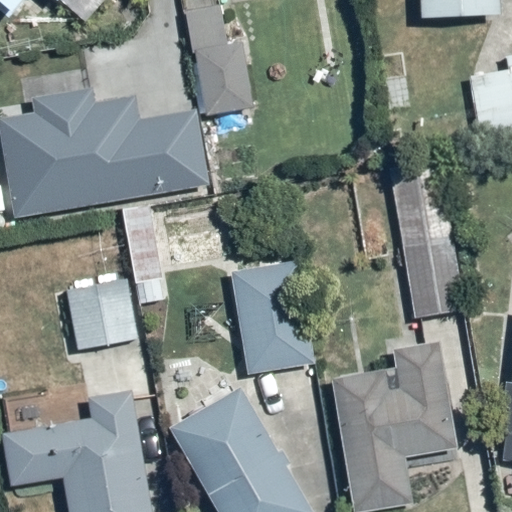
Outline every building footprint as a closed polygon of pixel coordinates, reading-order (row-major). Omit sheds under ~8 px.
[(0,0),(0,11),(7,17),(21,0),(51,0),(57,5),(61,0),(0,0)] [(415,0),(417,20),(496,16),(494,0),(415,0)] [(249,37),(198,40),(202,114),(253,111),(249,37)] [(472,76),(474,143),(511,141),(511,49),(486,51),(487,76),(472,76)] [(420,70),(384,73),(388,113),(424,109),(420,70)] [(32,118),(0,122),(0,133),(14,220),(207,189),(194,109),(135,118),(132,101),(93,107),(90,91),(29,101),(32,118)] [(438,176),(390,183),(411,322),(458,315),(438,176)] [(296,261),(231,272),(246,373),(311,364),(296,261)] [(129,278),(68,289),(76,350),(138,341),(129,278)] [(511,311),(497,465),(511,466),(511,311)] [(392,372),(331,380),(347,511),(378,511),(406,509),(399,457),(448,450),(435,346),(389,351),(392,372)] [(240,389),(170,428),(215,511),(306,511),(307,511),(240,389)] [(0,396),(0,421),(7,487),(63,481),(66,511),(147,511),(134,390),(84,395),(86,419),(46,424),(42,392),(0,396)]
